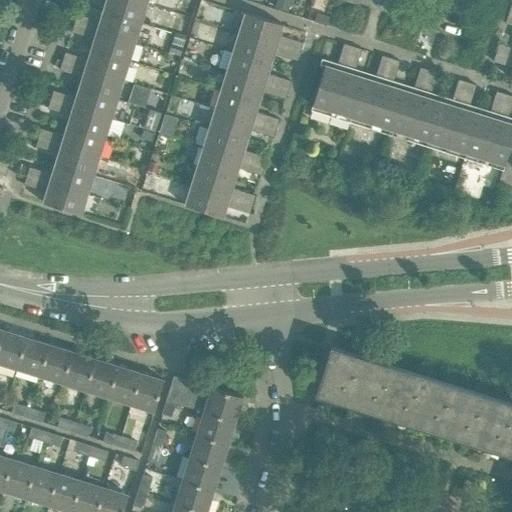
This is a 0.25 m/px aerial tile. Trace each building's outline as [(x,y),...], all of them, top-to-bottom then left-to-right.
[(141,23),(147,4),(134,0),(103,0),(106,1),(103,11),(141,23)] [(135,42),(141,23),(103,11),(99,21),(77,14),(74,23),(135,42)] [(279,35),(283,25),(244,13),(238,32),(299,51),(302,42),(279,35)] [(129,61),(135,42),(74,23),(71,32),(94,39),(91,49),(129,61)] [(299,51),(238,32),(232,51),(271,63),(274,53),(297,61),(299,51)] [(351,117),(363,78),(353,74),(361,49),(343,43),(335,69),(324,65),(312,105),(351,117)] [(511,57),(511,47),(498,43),(495,52),(511,57)] [(123,80),(129,61),(91,49),(87,59),(65,52),(62,61),(123,80)] [(268,73),(271,63),(232,51),(226,71),(288,90),(290,81),(268,73)] [(511,79),(511,57),(495,52),(493,61),(511,67),(511,79)] [(389,129),(401,90),(391,86),(399,61),(381,55),(373,81),(363,78),(351,117),(389,129)] [(117,99),(123,80),(62,61),(59,70),(82,77),(79,87),(117,99)] [(427,141),(440,101),(430,98),(438,73),(419,67),(411,93),(401,90),(389,129),(427,141)] [(288,90),(226,71),(220,90),(259,102),(262,92),(285,99),(288,90)] [(465,152),(478,113),(468,110),(476,85),(458,79),(450,105),(440,101),(427,141),(465,152)] [(111,119),(117,99),(79,87),(75,97),(53,90),(50,99),(111,119)] [(256,111),(259,102),(220,90),(214,109),(276,128),(279,119),(256,111)] [(511,124),(506,122),(511,102),(511,96),(496,91),(488,116),(478,113),(465,152),(503,164),(497,184),(511,188),(511,124)] [(105,137),(111,119),(50,99),(47,108),(70,116),(67,125),(105,137)] [(276,128),(214,109),(209,128),(247,140),(250,130),(273,137),(276,128)] [(99,156),(105,137),(67,125),(64,136),(41,128),(38,137),(99,156)] [(244,150),(247,140),(209,128),(203,147),(264,166),(267,157),(244,150)] [(93,176),(99,156),(38,137),(35,146),(58,154),(55,164),(93,176)] [(264,166),(203,147),(197,166),(235,178),(238,168),(261,175),(264,166)] [(87,195),(93,176),(55,164),(52,174),(29,167),(26,176),(87,195)] [(232,188),(235,178),(197,166),(191,185),(252,204),(255,195),(232,188)] [(81,214),(87,195),(26,176),(23,185),(46,192),(43,202),(81,214)] [(252,204),(191,185),(184,205),(223,217),(226,206),(249,213),(252,204)] [(0,363),(16,369),(26,337),(3,330),(0,338),(0,363)] [(39,376),(49,344),(26,337),(16,369),(39,376)] [(62,383),(71,351),(49,344),(39,376),(62,383)] [(511,511),(511,408),(338,354),(339,349),(341,350),(341,349),(331,346),(316,395),(511,455),(511,511)] [(84,390),(94,358),(71,351),(62,383),(84,390)] [(107,397),(117,365),(94,358),(84,390),(107,397)] [(130,404),(140,373),(117,365),(107,397),(130,404)] [(154,412),(163,380),(140,373),(130,404),(154,412)] [(235,421),(242,397),(210,388),(173,376),(163,406),(172,409),(174,403),(202,411),(235,421)] [(26,417),(29,408),(14,403),(11,413),(26,417)] [(168,425),(172,409),(163,406),(158,422),(168,425)] [(42,422),(45,412),(29,408),(26,417),(42,422)] [(228,444),(235,421),(202,411),(196,434),(228,444)] [(0,427),(13,432),(16,422),(0,417),(0,427)] [(71,431),(74,422),(60,417),(57,427),(71,431)] [(90,427),(74,422),(71,431),(87,436),(90,427)] [(46,432),(31,427),(28,437),(43,441),(46,432)] [(160,447),(165,432),(156,428),(151,444),(160,447)] [(59,446),(62,437),(46,432),(43,441),(59,446)] [(117,446),(120,436),(106,432),(103,441),(117,446)] [(221,466),(228,444),(196,434),(189,457),(221,466)] [(133,451),(136,441),(120,436),(117,446),(133,451)] [(89,456),(92,446),(77,441),(74,451),(89,456)] [(156,462),(160,447),(151,444),(146,459),(156,462)] [(104,461),(107,451),(92,446),(89,456),(104,461)] [(0,489),(3,491),(13,459),(0,454),(0,489)] [(135,470),(139,461),(123,456),(120,465),(135,470)] [(214,489),(221,466),(189,457),(182,480),(214,489)] [(26,498),(35,466),(13,459),(3,491),(26,498)] [(49,505),(58,473),(35,466),(26,498),(49,505)] [(71,511),(81,480),(58,473),(49,505),(71,511)] [(145,493),(151,477),(141,474),(136,490),(145,493)] [(71,511),(96,511),(104,487),(81,480),(71,511)] [(206,511),(214,489),(182,480),(175,503),(206,511)] [(122,511),(128,495),(104,487),(96,511),(122,511)] [(141,508),(145,493),(136,490),(131,504),(141,508)] [(206,511),(175,503),(171,511),(206,511)]
